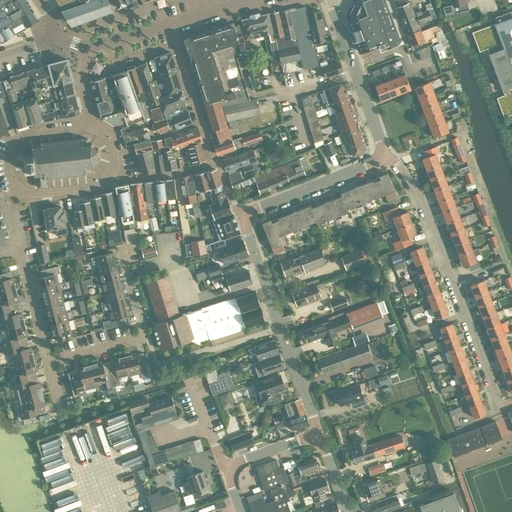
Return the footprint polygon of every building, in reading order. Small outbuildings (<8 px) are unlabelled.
[(0,0),(0,41),(5,39),(5,40),(6,40),(15,35),(19,33),(26,29),(26,28),(29,26),(38,20),(38,19),(26,0),(0,0)] [(55,0),(63,11),(61,11),(65,17),(71,26),(88,20),(112,11),(108,0),(55,0)] [(354,19),(348,21),(352,32),(353,31),(357,42),(356,42),(359,52),(373,46),(373,47),(379,45),(380,48),(385,46),(399,41),(383,0),(361,0),(362,1),(357,3),(352,14),(354,19)] [(451,0),(453,5),(447,6),(443,7),(445,16),(469,9),(466,0),(451,0)] [(397,8),(396,8),(399,16),(403,25),(407,34),(407,35),(420,30),(416,20),(412,11),(409,3),(403,6),(397,8)] [(288,9),(278,12),(286,44),(288,43),(289,46),(290,48),(298,46),(300,59),(302,68),(319,64),(315,48),(308,13),(306,5),(288,9)] [(420,10),(415,12),(418,19),(419,23),(431,19),(429,15),(428,10),(421,13),(420,10)] [(495,23),(471,32),(479,52),(487,49),(493,67),(494,66),(498,76),(497,77),(504,95),(496,97),(504,117),(511,114),(511,10),(502,15),(501,16),(500,16),(499,16),(498,16),(497,16),(496,16),(495,17),(495,18),(494,18),(494,19),(494,20),(494,21),(494,22),(495,23)] [(327,41),(332,40),(325,22),(323,22),(320,11),(317,11),(316,11),(311,12),(310,13),(308,13),(315,48),(316,48),(315,47),(328,45),(327,41)] [(278,12),(270,13),(271,21),(281,64),(300,59),(298,46),(290,48),(289,46),(288,43),(286,44),(278,12)] [(246,40),(264,35),(269,34),(271,42),(275,41),(269,14),(260,16),(259,13),(250,15),(250,18),(242,20),(246,40)] [(204,104),(205,104),(219,101),(221,106),(250,100),(237,60),(248,57),(244,44),(245,43),(239,23),(238,23),(239,25),(234,26),(233,22),(193,35),(193,36),(184,38),(204,104)] [(420,30),(407,35),(411,46),(425,41),(434,37),(432,34),(441,30),(439,24),(430,28),(421,32),(420,30)] [(244,44),(248,57),(254,55),(250,42),(245,43),(244,44)] [(170,53),(155,57),(156,60),(156,63),(159,70),(160,70),(162,76),(177,72),(175,65),(176,65),(172,54),(170,53)] [(43,67),(26,71),(27,73),(31,84),(32,87),(34,91),(35,96),(38,104),(75,94),(75,91),(74,88),(72,80),(72,79),(67,59),(62,61),(49,64),(49,65),(43,67)] [(322,68),(325,78),(343,72),(340,62),(322,68)] [(147,63),(137,66),(138,70),(150,105),(160,102),(159,98),(168,95),(167,89),(160,92),(156,79),(153,80),(148,66),(147,63)] [(127,70),(127,71),(146,119),(151,117),(153,122),(155,121),(166,118),(165,114),(160,102),(150,105),(138,70),(136,67),(127,70)] [(2,79),(0,79),(0,80),(0,81),(0,82),(0,83),(1,82),(8,103),(18,99),(15,90),(28,86),(29,88),(32,87),(31,84),(27,73),(26,71),(10,76),(8,77),(9,79),(5,80),(4,81),(4,80),(2,81),(2,79)] [(125,71),(110,76),(118,99),(119,101),(121,108),(126,122),(127,125),(128,125),(146,119),(127,71),(125,71)] [(168,95),(159,98),(160,102),(165,114),(166,118),(172,116),(187,110),(184,103),(185,103),(186,103),(182,89),(177,72),(162,76),(167,89),(168,95)] [(405,75),(390,81),(396,95),(411,89),(405,75)] [(109,76),(90,82),(96,103),(95,103),(99,115),(100,114),(121,108),(119,101),(118,101),(115,96),(109,76)] [(390,81),(375,86),(381,101),(396,95),(390,81)] [(0,135),(2,135),(9,133),(7,127),(15,124),(13,118),(8,103),(1,82),(0,83),(0,82),(0,135)] [(429,82),(415,88),(419,98),(433,92),(429,82)] [(323,90),(328,103),(328,104),(348,97),(346,92),(343,93),(340,84),(323,90)] [(433,92),(419,98),(423,108),(437,102),(433,92)] [(75,94),(38,104),(42,119),(43,123),(63,117),(63,118),(80,114),(75,94)] [(35,96),(10,103),(15,120),(17,126),(42,119),(38,104),(35,96)] [(327,108),(332,106),(335,113),(352,107),(348,97),(328,104),(328,103),(325,104),(327,108)] [(210,122),(211,126),(213,130),(212,130),(211,135),(214,146),(232,140),(226,121),(228,121),(235,119),(253,115),(253,113),(259,112),(256,99),(250,100),(221,106),(219,101),(205,104),(206,107),(204,109),(208,120),(210,122)] [(437,102),(423,108),(426,117),(441,112),(437,102)] [(335,113),(338,123),(355,117),(352,107),(335,113)] [(121,108),(100,114),(101,117),(114,125),(126,122),(121,108)] [(315,109),(305,112),(307,119),(308,122),(318,119),(317,116),(315,109)] [(163,119),(167,130),(170,129),(171,131),(191,123),(191,121),(191,120),(190,117),(189,116),(187,111),(188,111),(188,110),(167,119),(166,118),(163,119)] [(441,112),(426,117),(430,127),(445,122),(441,112)] [(338,123),(342,133),(359,127),(355,117),(338,123)] [(155,131),(161,132),(167,130),(163,119),(152,124),(155,131)] [(238,127),(235,119),(228,121),(231,130),(238,127)] [(318,119),(308,122),(310,129),(311,132),(321,130),(320,126),(318,119)] [(445,122),(430,127),(434,137),(448,132),(445,122)] [(120,129),(122,133),(130,130),(128,125),(127,125),(123,127),(120,129)] [(133,144),(136,153),(153,149),(150,140),(140,142),(139,139),(137,139),(137,137),(145,134),(143,126),(133,130),(130,131),(130,130),(122,133),(124,139),(126,146),(133,144)] [(170,136),(164,138),(166,146),(169,146),(170,149),(180,145),(181,148),(200,143),(203,142),(197,127),(190,130),(171,137),(170,137),(170,136)] [(342,145),(345,143),(346,143),(362,137),(359,127),(342,133),(338,135),(342,145)] [(232,140),(214,146),(217,153),(219,154),(222,155),(223,153),(230,150),(248,144),(250,146),(260,142),(262,139),(260,132),(258,133),(241,138),(241,137),(232,140)] [(22,157),(21,157),(21,159),(23,159),(23,166),(22,167),(22,168),(24,168),(24,170),(26,170),(25,168),(31,167),(32,169),(33,169),(33,176),(35,176),(36,185),(39,188),(43,187),(46,184),(45,180),(46,180),(46,177),(52,177),(52,179),(54,179),(54,177),(60,176),(60,178),(62,178),(62,176),(68,175),(68,177),(70,177),(70,175),(76,174),(76,176),(78,176),(78,174),(84,173),(84,175),(86,175),(86,173),(91,173),(90,166),(92,166),(93,167),(94,167),(93,165),(98,160),(99,160),(100,159),(98,158),(97,151),(99,150),(98,149),(97,149),(97,150),(95,148),(91,145),(92,143),(90,143),(90,145),(88,145),(87,138),(82,139),(82,137),(80,137),(81,139),(74,140),(74,138),(72,138),(73,140),(66,141),(66,139),(64,139),(65,141),(58,141),(58,139),(57,140),(57,142),(50,142),(50,140),(49,140),(49,142),(42,143),(42,141),(41,141),(41,143),(33,144),(32,144),(33,155),(32,155),(32,154),(30,154),(30,156),(24,157),(24,155),(23,155),(23,157),(22,157)] [(364,143),(362,137),(346,143),(346,144),(349,143),(353,156),(364,152),(364,151),(366,150),(364,143)] [(153,149),(164,147),(162,139),(151,141),(153,149)] [(331,142),(324,145),(328,156),(336,153),(331,142)] [(185,147),(187,157),(190,165),(205,160),(200,143),(181,148),(185,147)] [(459,144),(454,146),(458,158),(464,155),(459,144)] [(427,157),(422,159),(427,170),(440,165),(435,154),(438,152),(436,147),(424,151),(427,157)] [(155,158),(157,172),(165,170),(164,163),(161,148),(156,149),(158,158),(155,158)] [(256,148),(232,157),(224,159),(229,174),(236,171),(235,168),(255,161),(259,158),(256,148)] [(155,172),(157,172),(155,158),(158,158),(156,149),(153,150),(153,149),(136,153),(142,174),(155,172)] [(162,152),(164,162),(166,170),(177,168),(175,159),(173,159),(172,156),(170,150),(162,152)] [(267,156),(270,163),(280,159),(277,152),(267,156)] [(304,176),(297,160),(253,177),(260,194),(304,176)] [(440,165),(427,170),(431,180),(444,175),(440,165)] [(240,171),(242,177),(246,175),(245,174),(251,172),(253,171),(251,166),(243,169),(240,171)] [(216,168),(204,171),(210,189),(209,190),(210,193),(211,194),(222,189),(224,189),(216,168)] [(204,171),(194,174),(199,192),(209,189),(209,190),(210,189),(204,171)] [(233,190),(249,183),(254,181),(251,172),(245,174),(246,175),(242,177),(240,171),(228,176),(230,181),(233,190)] [(388,204),(393,203),(398,200),(388,173),(379,176),(380,179),(373,182),(373,181),(340,193),(341,196),(311,208),(310,206),(278,218),(278,220),(272,223),(270,220),(262,223),(274,253),(284,249),(283,247),(289,244),(285,234),(316,222),(317,224),(349,212),(347,208),(384,193),(388,204)] [(179,179),(184,204),(197,201),(195,191),(196,191),(192,175),(181,177),(179,179)] [(444,175),(431,180),(435,191),(448,186),(444,175)] [(174,178),(164,179),(166,196),(167,199),(177,198),(175,186),(174,180),(174,178)] [(164,179),(154,181),(156,196),(157,200),(167,199),(166,196),(164,179)] [(144,182),(143,182),(146,207),(152,207),(151,201),(157,200),(156,196),(154,181),(144,182)] [(143,182),(129,183),(135,221),(140,220),(148,219),(146,208),(146,207),(143,182)] [(115,186),(122,221),(128,220),(129,228),(135,227),(134,219),(128,184),(115,186)] [(448,186),(435,191),(439,202),(452,197),(448,186)] [(213,203),(209,205),(214,219),(214,220),(232,213),(231,210),(230,205),(229,205),(229,203),(229,202),(227,198),(226,199),(222,189),(211,194),(210,193),(210,194),(213,203)] [(112,191),(100,194),(101,196),(105,216),(116,213),(112,191)] [(101,196),(89,198),(90,201),(94,220),(106,218),(105,216),(101,196)] [(452,197),(439,202),(443,212),(456,208),(452,197)] [(80,210),(74,211),(77,229),(78,232),(84,231),(83,227),(84,227),(83,225),(95,223),(94,220),(90,201),(79,203),(80,210)] [(57,234),(63,233),(66,232),(64,220),(66,220),(64,211),(61,212),(60,207),(52,208),(51,207),(46,208),(45,210),(44,210),(47,223),(46,223),(47,229),(56,227),(57,234)] [(393,218),(397,229),(412,223),(408,211),(401,214),(398,207),(383,212),(386,220),(393,218)] [(456,208),(443,212),(447,223),(460,218),(456,208)] [(209,244),(205,245),(206,253),(207,255),(212,253),(219,250),(224,248),(227,247),(224,239),(240,233),(232,213),(214,220),(214,219),(213,220),(220,240),(209,244)] [(460,218),(447,223),(451,234),(464,229),(460,218)] [(397,229),(401,239),(392,243),(395,250),(412,243),(410,237),(416,234),(412,223),(397,229)] [(0,230),(0,240),(9,237),(6,228),(0,230)] [(124,230),(126,243),(138,241),(136,228),(124,230)] [(464,229),(451,234),(455,245),(468,240),(464,229)] [(151,230),(144,231),(146,241),(153,239),(151,230)] [(108,234),(110,240),(114,239),(115,245),(122,244),(120,232),(108,234)] [(80,236),(72,238),(75,253),(82,251),(80,236)] [(204,240),(190,242),(190,243),(193,256),(206,253),(205,245),(205,244),(204,240)] [(468,240),(455,245),(459,255),(472,250),(468,240)] [(224,248),(219,250),(224,264),(248,256),(243,241),(227,247),(224,248)] [(42,264),(50,261),(46,243),(37,246),(42,264)] [(416,249),(411,251),(415,263),(426,258),(422,247),(416,249)] [(286,276),(293,273),(304,269),(304,271),(325,264),(320,248),(281,263),(286,276)] [(472,250),(459,255),(464,266),(476,262),(474,256),(480,254),(478,248),(472,250)] [(361,249),(341,257),(346,271),(366,263),(361,249)] [(109,253),(91,258),(92,265),(96,264),(99,273),(121,268),(119,263),(116,264),(115,259),(113,252),(109,253)] [(393,262),(401,259),(403,258),(401,252),(391,256),(393,262)] [(499,254),(493,257),(495,263),(502,260),(499,254)] [(415,263),(410,265),(412,270),(417,268),(419,274),(431,269),(426,258),(415,263)] [(399,263),(393,265),(396,270),(401,268),(407,266),(405,261),(399,263)] [(209,276),(222,272),(219,264),(206,268),(209,276)] [(36,284),(38,289),(59,284),(56,274),(60,273),(59,266),(40,271),(41,277),(39,278),(40,283),(36,284)] [(121,268),(99,273),(101,283),(119,278),(118,274),(122,273),(121,268)] [(401,268),(396,270),(399,281),(405,279),(401,268)] [(431,269),(419,274),(423,285),(435,281),(431,269)] [(226,278),(230,289),(230,290),(251,284),(252,283),(253,283),(250,272),(249,272),(249,270),(226,278)] [(375,271),(363,275),(367,285),(369,285),(377,282),(379,281),(379,280),(375,271)] [(0,293),(16,289),(13,278),(10,279),(8,272),(0,274),(0,293)] [(166,277),(146,283),(159,323),(156,323),(155,322),(151,323),(160,349),(163,348),(163,350),(174,346),(174,345),(180,343),(180,344),(191,341),(190,339),(193,338),(193,339),(199,342),(209,339),(209,338),(244,326),(245,327),(265,321),(261,307),(260,307),(260,306),(256,292),(236,299),(237,302),(203,312),(202,309),(191,312),(191,311),(187,312),(187,313),(188,312),(188,313),(186,314),(185,313),(186,313),(185,312),(182,314),(182,315),(179,316),(166,277)] [(119,278),(101,283),(104,292),(125,287),(124,282),(121,283),(119,278)] [(405,279),(399,281),(402,288),(407,285),(405,279)] [(471,285),(475,296),(488,291),(484,280),(471,285)] [(424,286),(419,288),(420,292),(423,298),(428,296),(439,292),(435,281),(423,285),(424,286)] [(328,297),(323,283),(293,294),(297,306),(318,298),(319,301),(328,297)] [(42,293),(43,297),(61,293),(59,284),(38,289),(39,294),(42,293)] [(125,287),(104,292),(106,301),(124,297),(123,292),(127,292),(125,287)] [(0,311),(17,308),(16,302),(19,301),(16,289),(0,293),(0,311)] [(475,296),(479,307),(492,302),(488,291),(475,296)] [(428,297),(425,298),(426,301),(429,300),(432,308),(444,303),(439,292),(428,296),(428,297)] [(41,303),(42,307),(63,302),(61,293),(43,297),(45,302),(41,303)] [(106,301),(101,303),(103,312),(108,311),(130,305),(129,300),(125,301),(124,297),(106,301)] [(348,305),(346,297),(331,303),(333,310),(348,305)] [(324,336),(326,341),(328,347),(340,342),(336,332),(388,312),(383,301),(377,303),(377,302),(346,313),(347,316),(329,323),(328,322),(307,330),(308,333),(307,333),(309,338),(310,338),(311,341),(324,336)] [(47,312),(48,316),(66,311),(63,302),(42,307),(43,313),(47,312)] [(479,307),(483,318),(496,313),(492,302),(479,307)] [(444,303),(432,308),(436,319),(442,317),(448,314),(444,303)] [(107,321),(103,322),(104,329),(109,328),(127,324),(125,318),(129,317),(128,311),(131,310),(130,305),(108,311),(111,320),(107,321)] [(0,318),(3,318),(5,329),(25,324),(22,313),(19,314),(17,308),(0,311),(0,318)] [(46,322),(47,326),(68,321),(66,311),(48,316),(49,321),(46,322)] [(483,318),(487,328),(500,323),(496,313),(483,318)] [(56,335),(58,341),(76,336),(74,330),(70,331),(68,321),(47,326),(48,331),(52,330),(53,336),(56,335)] [(487,328),(491,339),(504,334),(500,323),(487,328)] [(1,342),(3,348),(26,342),(24,337),(28,336),(25,324),(5,329),(8,340),(1,342)] [(440,328),(444,339),(456,335),(451,324),(440,328)] [(491,339),(495,350),(508,345),(504,334),(491,339)] [(444,339),(449,351),(460,346),(456,335),(444,339)] [(274,340),(254,347),(259,361),(279,354),(274,340)] [(377,340),(326,359),(319,361),(323,373),(381,351),(377,340)] [(12,353),(14,364),(34,359),(31,348),(28,349),(26,342),(3,348),(5,355),(12,353)] [(495,350),(499,360),(511,355),(511,354),(508,345),(495,350)] [(449,351),(453,362),(464,357),(460,346),(449,351)] [(142,380),(152,377),(146,354),(137,356),(136,353),(125,356),(130,375),(140,373),(142,380)] [(259,361),(253,363),(258,377),(284,368),(279,354),(259,361)] [(511,355),(499,360),(503,371),(511,367),(511,355)] [(108,364),(114,387),(121,385),(119,378),(130,375),(125,356),(114,359),(114,362),(108,364)] [(453,362),(457,373),(468,368),(464,357),(453,362)] [(10,376),(12,383),(35,377),(33,371),(37,370),(34,359),(14,364),(17,375),(10,376)] [(90,365),(95,384),(106,381),(107,388),(114,387),(108,364),(102,365),(101,362),(90,365)] [(84,387),(95,384),(90,365),(79,368),(80,371),(68,374),(74,397),(86,394),(84,387)] [(375,365),(363,369),(364,371),(365,376),(377,371),(375,365)] [(511,367),(503,371),(507,382),(511,380),(511,367)] [(457,373),(461,384),(473,380),(468,368),(457,373)] [(216,369),(204,373),(206,379),(218,375),(216,369)] [(218,375),(206,379),(209,385),(220,381),(218,375)] [(255,391),(254,392),(260,408),(281,400),(277,390),(285,388),(280,375),(256,383),(259,390),(255,391)] [(386,375),(377,378),(380,385),(388,383),(386,375)] [(17,389),(20,400),(43,394),(40,383),(36,383),(35,377),(12,383),(14,390),(17,389)] [(461,384),(465,395),(477,391),(473,380),(461,384)] [(220,381),(209,385),(211,390),(212,395),(230,389),(227,383),(222,386),(220,381)] [(358,384),(336,392),(340,405),(354,401),(356,407),(368,404),(365,396),(363,397),(358,384)] [(465,395),(470,406),(481,402),(477,391),(465,395)] [(45,405),(43,394),(20,400),(23,411),(19,412),(21,418),(44,413),(42,406),(45,405)] [(219,399),(223,409),(233,406),(229,396),(219,399)] [(135,425),(138,432),(150,427),(151,426),(150,423),(177,414),(172,397),(149,404),(147,398),(128,403),(132,415),(140,413),(142,422),(135,425)] [(299,399),(290,402),(284,404),(289,418),(304,413),(299,399)] [(485,413),(481,402),(470,406),(474,418),(485,413)] [(308,424),(305,414),(289,420),(292,430),(296,428),(297,431),(302,429),(301,427),(308,424)] [(280,416),(273,418),(276,425),(282,422),(280,416)] [(447,440),(454,458),(502,439),(495,421),(447,440)] [(276,425),(275,425),(276,426),(277,430),(285,428),(283,422),(283,423),(282,422),(276,425)] [(138,432),(140,438),(152,433),(150,427),(138,432)] [(228,439),(231,446),(233,451),(254,444),(250,431),(228,439)] [(140,438),(142,443),(154,438),(152,433),(140,438)] [(436,433),(425,436),(428,447),(440,443),(436,433)] [(356,462),(361,461),(404,447),(400,435),(367,446),(364,439),(361,437),(356,439),(354,442),(357,449),(352,451),(356,462)] [(142,443),(144,449),(157,444),(154,438),(142,443)] [(194,440),(198,453),(204,451),(200,438),(194,440)] [(188,442),(192,454),(198,453),(194,440),(188,442)] [(182,444),(186,456),(192,454),(188,442),(182,444)] [(151,466),(163,463),(159,451),(157,444),(144,449),(151,466)] [(176,445),(180,458),(186,456),(182,444),(176,445)] [(170,447),(174,460),(180,458),(176,445),(170,447)] [(165,449),(168,461),(174,460),(170,447),(165,449)] [(159,451),(163,463),(168,461),(165,449),(159,451)] [(292,472),(286,475),(288,480),(287,480),(290,486),(292,485),(300,483),(307,480),(304,473),(319,467),(319,465),(318,462),(316,461),(315,458),(296,466),(299,474),(294,476),(292,472)] [(277,460),(256,467),(265,491),(269,489),(272,495),(283,491),(283,490),(287,489),(284,481),(287,480),(288,480),(286,475),(284,467),(280,468),(277,460)] [(434,483),(444,480),(437,460),(427,463),(434,483)] [(185,492),(188,491),(192,489),(194,495),(196,495),(198,500),(209,496),(207,491),(209,490),(203,471),(187,476),(189,482),(182,484),(185,492)] [(311,496),(324,491),(329,489),(325,478),(309,484),(304,486),(306,491),(308,497),(311,496)] [(385,496),(383,490),(379,479),(370,482),(364,484),(367,493),(366,493),(367,494),(365,496),(367,499),(369,500),(369,501),(385,496)] [(300,483),(292,485),(294,492),(302,489),(300,483)] [(159,491),(147,495),(148,500),(152,511),(181,511),(174,491),(174,490),(161,495),(159,491)] [(264,498),(249,503),(249,504),(251,511),(290,511),(287,501),(290,500),(286,490),(283,491),(272,495),(274,500),(266,503),(264,498)] [(326,498),(324,491),(311,496),(314,502),(326,498)] [(262,492),(246,497),(248,503),(249,503),(264,498),(262,492)] [(420,505),(422,511),(460,511),(453,492),(420,505)] [(384,511),(401,506),(396,494),(378,501),(379,504),(371,507),(373,511),(384,511)] [(218,509),(226,506),(224,499),(215,502),(218,509)] [(305,511),(320,511),(322,511),(339,511),(336,502),(325,506),(323,500),(314,503),(316,509),(305,511)]
